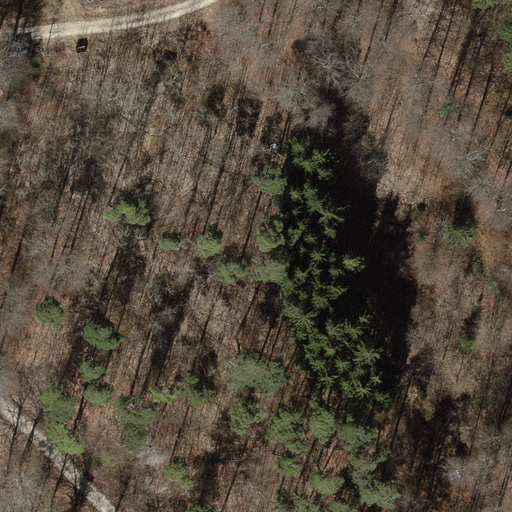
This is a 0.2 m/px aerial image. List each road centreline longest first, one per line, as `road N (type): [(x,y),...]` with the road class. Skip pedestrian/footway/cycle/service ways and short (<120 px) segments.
road 1 (track): [(511,208),(364,0)]
road 2 (track): [(203,0),(109,24),(0,36)]
road 3 (track): [(0,401),(117,511)]
